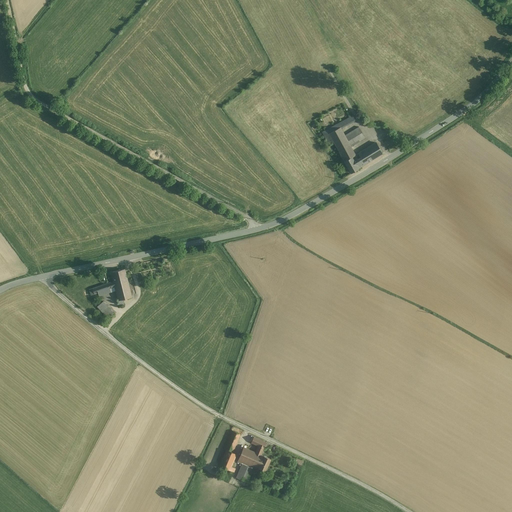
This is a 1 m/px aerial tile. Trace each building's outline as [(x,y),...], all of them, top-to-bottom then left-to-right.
[(352,116),(328,130),(352,173),(363,166),(356,154),(352,146),(365,139),(359,127),(345,134),(343,130),(356,122),(352,116)] [(377,142),(356,154),(363,166),(384,154),(377,142)] [(126,270),(111,273),(112,279),(92,287),(96,297),(115,290),(118,302),(134,298),(126,270)] [(103,302),(98,308),(109,318),(114,313),(103,302)] [(241,435),(233,431),(226,447),(234,450),(241,435)] [(271,458),(242,446),(237,459),(243,462),(255,466),(266,471),(271,458)] [(237,453),(227,449),(219,465),(229,470),(237,453)] [(255,466),(243,462),(237,477),(249,481),(255,466)]
